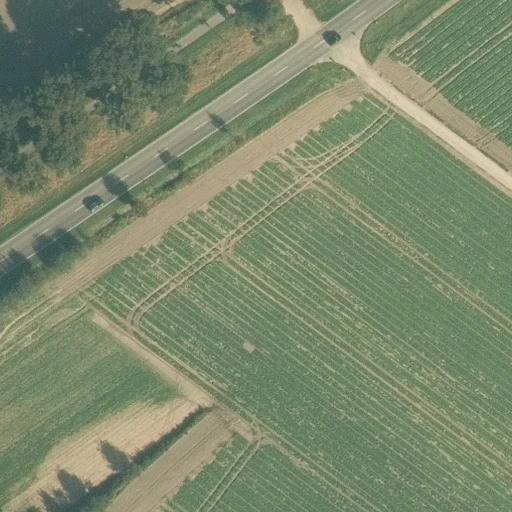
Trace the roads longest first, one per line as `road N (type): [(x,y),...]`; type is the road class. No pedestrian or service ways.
road 1 (secondary): [(0,262),(380,0)]
road 2 (track): [(286,0),(323,43),(511,184)]
